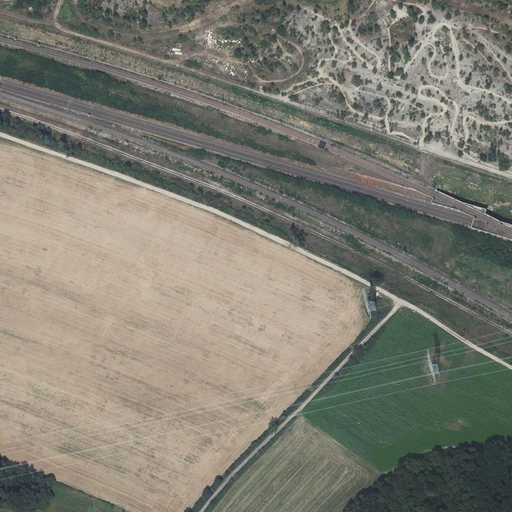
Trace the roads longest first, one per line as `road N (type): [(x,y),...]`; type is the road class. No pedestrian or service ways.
road 1 (track): [(0,134),(211,209),(331,265),(511,369)]
road 2 (track): [(511,333),(209,185),(0,108)]
road 3 (track): [(400,302),(201,511)]
